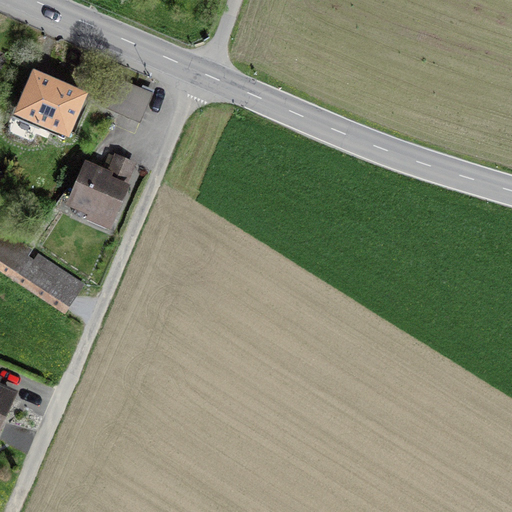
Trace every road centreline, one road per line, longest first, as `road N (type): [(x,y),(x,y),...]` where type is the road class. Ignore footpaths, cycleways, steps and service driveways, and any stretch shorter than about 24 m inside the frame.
road 1 (tertiary): [(511,189),(390,153),(28,0)]
road 2 (track): [(205,76),(13,511)]
